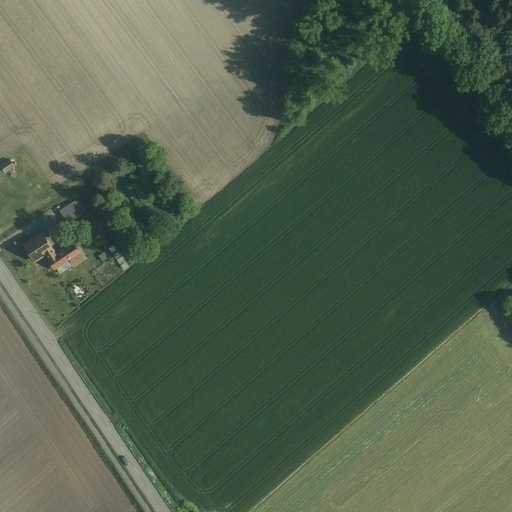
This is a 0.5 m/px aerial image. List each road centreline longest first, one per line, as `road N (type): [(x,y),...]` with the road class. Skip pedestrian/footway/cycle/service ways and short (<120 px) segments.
road 1 (tertiary): [(0,268),(164,511)]
road 2 (track): [(0,230),(202,105)]
